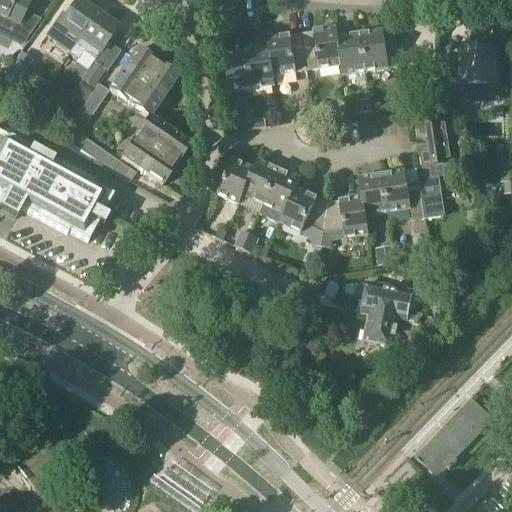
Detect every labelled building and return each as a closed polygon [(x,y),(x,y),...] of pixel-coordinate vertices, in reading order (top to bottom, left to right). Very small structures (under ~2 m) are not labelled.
[(0,0),(0,15),(6,18),(14,0),(0,0)] [(78,41),(97,14),(78,0),(58,27),(78,41)] [(97,14),(78,41),(68,55),(76,61),(82,52),(93,61),(97,56),(106,44),(117,29),(115,28),(117,25),(108,18),(105,21),(98,16),(97,14)] [(337,39),(336,30),(313,34),(302,35),(307,72),(319,70),(319,71),(341,68),(337,39)] [(365,74),(400,69),(395,40),(383,42),(382,32),(359,36),(365,74)] [(307,72),(302,35),(290,37),(290,36),(265,40),(267,49),(268,49),(272,78),(273,78),(295,75),(296,74),(307,72)] [(359,36),(337,39),(341,68),(343,77),(365,74),(359,36)] [(459,59),(441,59),(441,86),(459,86),(459,87),(459,103),(496,103),(496,89),(495,57),(492,52),(487,52),(487,50),(484,50),(482,47),(472,47),(470,50),(458,51),(459,59)] [(268,49),(267,49),(246,52),(251,90),(274,87),(273,78),(272,78),(268,49)] [(107,92),(107,93),(143,118),(151,115),(176,79),(135,51),(107,92)] [(251,90),(246,52),(222,56),(228,94),(251,90)] [(0,86),(0,89),(8,95),(31,63),(21,56),(0,86)] [(80,81),(93,90),(105,71),(93,62),(80,81)] [(98,87),(61,140),(70,146),(111,174),(118,164),(84,140),(83,131),(108,94),(98,87)] [(359,115),(371,113),(370,103),(358,104),(359,115)] [(452,166),(446,125),(448,124),(446,112),(432,114),(434,125),(418,127),(424,170),(431,169),(433,181),(419,183),(425,221),(443,218),(438,187),(440,186),(438,176),(447,175),(453,174),(452,166)] [(265,120),(256,122),(257,130),(267,129),(265,120)] [(145,123),(120,160),(161,188),(189,147),(153,122),(145,123)] [(257,130),(256,122),(248,123),(250,131),(257,130)] [(102,217),(112,198),(93,187),(94,185),(5,137),(3,140),(0,137),(0,212),(15,221),(20,212),(66,237),(67,234),(87,245),(97,226),(102,229),(107,219),(102,217)] [(243,196),(254,170),(233,161),(217,196),(239,206),(244,196),(243,196)] [(258,161),(254,170),(243,196),(244,196),(264,205),(279,171),(258,161)] [(286,215),(296,189),(297,189),(301,181),(279,171),(264,205),(259,215),(280,224),(285,214),(286,215)] [(425,221),(421,193),(408,195),(405,173),(382,176),(388,215),(411,211),(413,223),(425,221)] [(388,215),(382,176),(358,180),(361,199),(362,199),(364,218),(366,218),(388,215)] [(286,215),(285,214),(280,224),(302,234),(306,225),(324,233),(327,204),(297,190),(297,189),(296,189),(286,215)] [(327,204),(324,233),(325,233),(344,231),(345,240),(369,237),(366,218),(364,218),(362,199),(361,199),(339,203),(328,205),(327,204)] [(218,231),(215,238),(223,242),(227,235),(218,231)] [(243,252),(250,237),(241,233),(234,248),(243,252)] [(250,237),(243,252),(252,256),(258,240),(250,237)] [(376,251),(379,268),(395,266),(392,248),(376,251)] [(322,261),(320,269),(328,269),(330,262),(322,261)] [(449,297),(468,296),(466,271),(447,272),(449,297)] [(363,312),(365,316),(367,315),(371,316),(378,317),(381,314),(387,315),(386,319),(400,323),(406,324),(413,294),(369,285),(363,312)] [(367,315),(365,316),(366,316),(370,317),(365,342),(367,343),(369,346),(376,347),(379,345),(395,349),(400,323),(386,319),(387,315),(381,314),(378,317),(371,316),(367,315)] [(421,454),(443,476),(447,471),(449,473),(458,464),(452,458),(487,422),(474,409),(437,446),(433,442),(421,454)]
